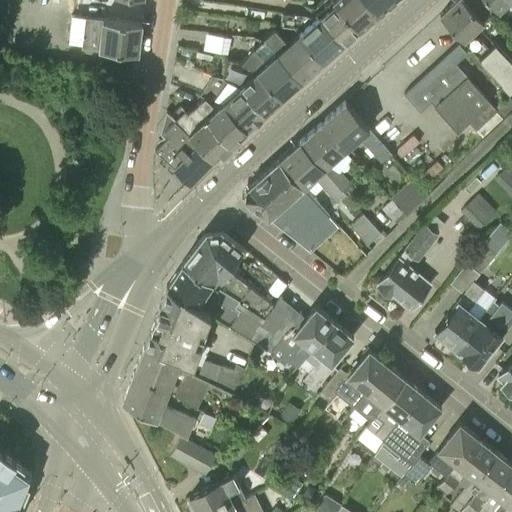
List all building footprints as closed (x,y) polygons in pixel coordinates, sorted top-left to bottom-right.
[(332,0),(318,14),(342,42),(359,28),(335,0),(332,0)] [(370,0),(335,0),(359,28),(379,10),(370,0)] [(370,0),(379,10),(390,0),(370,0)] [(511,36),(506,31),(499,37),(464,0),(454,0),(439,14),(463,40),(470,34),(475,40),(479,37),(488,47),(479,57),(509,92),(511,95),(511,36)] [(489,0),(499,10),(509,0),(489,0)] [(298,31),(323,59),(342,42),(318,14),(313,18),(311,15),(282,12),(281,24),(294,27),(298,31)] [(84,15),(81,45),(138,52),(141,21),(84,15)] [(263,37),(264,38),(301,79),(323,59),(298,31),(287,41),(275,27),(263,37)] [(301,79),(264,38),(263,37),(241,62),(257,69),(282,96),(301,79)] [(460,43),(405,93),(420,110),(431,101),(457,131),(469,121),(476,130),(497,111),(502,117),(511,106),(511,98),(508,93),(495,106),(456,62),(468,51),(460,43)] [(241,62),(227,57),(221,80),(239,86),(264,112),(282,96),(257,69),(241,62)] [(115,95),(128,97),(130,78),(117,76),(115,95)] [(222,101),(247,128),(264,112),(239,86),(222,101)] [(195,105),(230,142),(247,128),(222,101),(215,108),(205,96),(195,105)] [(381,162),(391,153),(345,100),(322,120),(345,145),(348,142),(350,145),(359,137),(381,162)] [(191,135),(214,157),(230,142),(195,105),(188,111),(181,105),(170,114),(191,135)] [(214,157),(191,135),(170,114),(166,110),(160,132),(166,138),(155,149),(189,182),(214,157)] [(331,162),(350,145),(348,142),(345,145),(322,120),(300,139),(326,166),(354,195),(357,192),(336,165),(331,162)] [(341,199),(347,207),(354,201),(351,197),(326,166),(300,139),(277,160),(303,187),(303,186),(314,177),(337,202),(341,199)] [(310,250),(337,226),(303,186),(303,187),(277,160),(245,187),(244,197),(310,250)] [(511,160),(494,178),(511,195),(511,194),(511,160)] [(395,192),(412,210),(428,194),(412,177),(395,192)] [(398,223),(412,210),(395,192),(390,196),(392,198),(382,207),(393,220),(394,219),(398,223)] [(460,210),(478,228),(497,211),(478,192),(460,210)] [(380,231),(363,213),(350,225),(368,244),(380,231)] [(430,226),(426,223),(377,283),(390,294),(392,293),(410,307),(431,281),(408,262),(412,256),(418,260),(439,234),(438,233),(446,223),(438,216),(430,226)] [(485,243),(468,263),(480,273),(496,253),(511,233),(511,230),(500,220),(482,241),(485,243)] [(262,314),(273,302),(227,265),(243,247),(223,231),(204,233),(183,260),(240,299),(240,300),(262,314)] [(237,303),(240,300),(240,299),(183,260),(168,282),(199,303),(205,293),(226,307),(218,318),(227,323),(240,306),(237,303)] [(434,329),(455,345),(479,315),(469,307),(484,288),(474,279),(463,293),(434,329)] [(174,361),(191,370),(193,363),(206,329),(205,328),(211,312),(198,304),(199,303),(168,282),(166,284),(145,341),(176,353),(174,361)] [(271,352),(284,363),(288,358),(298,366),(300,363),(334,320),(315,304),(306,316),(280,295),(273,302),(262,314),(240,300),(237,303),(240,306),(227,323),(271,353),(271,352)] [(477,363),(490,348),(511,319),(511,314),(508,312),(510,309),(500,300),(497,303),(492,299),(480,315),(479,315),(455,345),(477,363)] [(334,320),(300,363),(308,370),(303,378),(315,388),(334,364),(331,362),(353,335),(334,320)] [(197,375),(190,372),(191,370),(174,361),(176,353),(145,341),(134,370),(167,380),(165,388),(169,390),(171,386),(177,389),(175,394),(198,407),(209,381),(197,375)] [(314,401),(325,409),(339,392),(353,404),(387,362),(368,347),(349,372),(340,366),(320,391),(314,401)] [(511,355),(497,374),(504,379),(501,382),(511,390),(511,355)] [(197,375),(209,381),(231,392),(245,368),(237,363),(234,368),(204,358),(197,375)] [(387,362),(353,404),(352,406),(370,420),(405,377),(387,362)] [(163,405),(169,390),(165,388),(167,380),(134,370),(122,400),(187,436),(197,418),(163,405)] [(369,420),(365,426),(383,440),(422,391),(405,377),(370,420),(369,421),(369,420)] [(418,453),(429,440),(419,433),(441,406),(422,391),(383,440),(401,454),(394,463),(404,471),(410,464),(418,453)] [(292,423),(300,408),(288,401),(280,416),(292,423)] [(199,421),(211,427),(216,418),(204,411),(199,421)] [(477,435),(459,420),(437,448),(455,462),(456,463),(477,435)] [(216,453),(181,433),(170,453),(205,472),(216,453)] [(477,435),(456,463),(455,462),(437,485),(446,493),(447,494),(457,482),(465,488),(473,477),(495,449),(477,435)] [(0,511),(17,511),(33,473),(32,469),(0,445),(0,511)] [(459,511),(474,511),(483,502),(511,465),(511,462),(495,449),(473,477),(482,484),(478,489),(475,485),(470,491),(474,494),(459,511)] [(418,453),(410,464),(404,471),(418,482),(432,464),(418,453)] [(489,511),(500,499),(509,506),(511,501),(511,465),(483,502),(474,511),(489,511)] [(293,497),(302,481),(277,466),(268,482),(293,497)] [(193,511),(215,511),(235,502),(245,497),(233,473),(223,478),(222,478),(189,495),(193,504),(190,505),(193,511)] [(310,503),(317,492),(305,484),(298,495),(310,503)] [(336,511),(342,503),(326,493),(320,494),(312,508),(319,511),(336,511)] [(243,511),(243,510),(240,511),(239,511),(235,502),(215,511),(243,511)]
